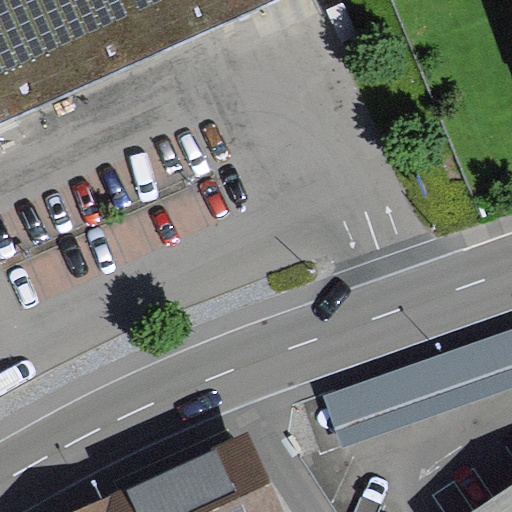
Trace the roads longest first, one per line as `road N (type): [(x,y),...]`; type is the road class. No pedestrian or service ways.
road 1 (primary): [(0,485),(125,415),(227,371),(511,269)]
road 2 (unknown): [(511,402),(413,448),(402,483),(414,511)]
